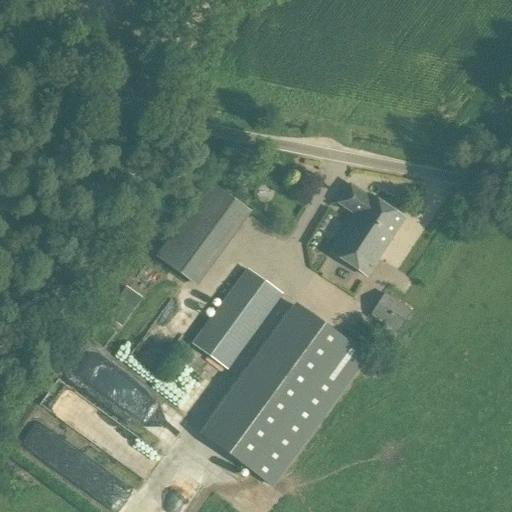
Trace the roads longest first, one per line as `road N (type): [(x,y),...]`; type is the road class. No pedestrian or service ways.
road 1 (unclassified): [(511,188),(236,137),(132,109)]
road 2 (unclassified): [(132,109),(0,76)]
road 3 (unclassified): [(132,109),(209,0)]
